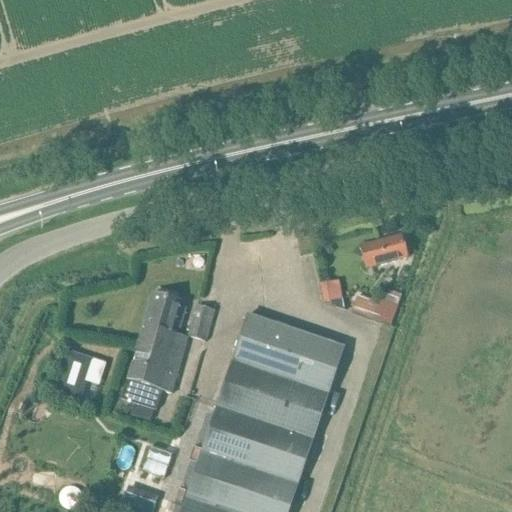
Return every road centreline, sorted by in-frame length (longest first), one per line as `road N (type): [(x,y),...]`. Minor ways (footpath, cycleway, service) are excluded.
road 1 (residential): [(373,162),(106,224),(0,267)]
road 2 (secondary): [(0,221),(110,186),(365,126)]
road 3 (secondary): [(365,126),(511,95)]
road 4 (residential): [(511,133),(373,162)]
